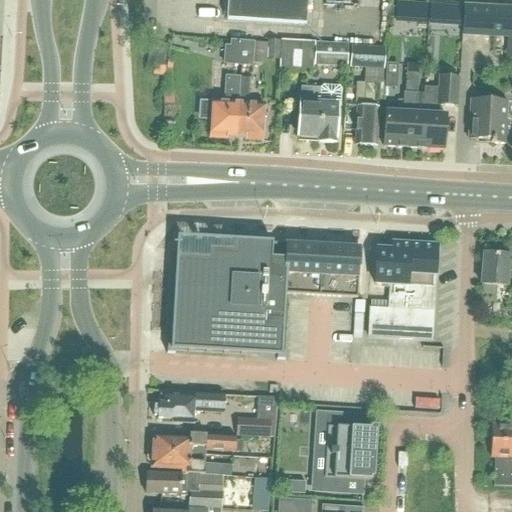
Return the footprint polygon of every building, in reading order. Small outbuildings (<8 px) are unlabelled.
[(306,0),(226,0),(225,21),(305,26),(306,0)] [(409,19),(428,20),(429,4),(410,3),(409,19)] [(429,4),(428,20),(435,20),(436,4),(429,4)] [(511,9),(464,7),(463,36),(511,38),(511,9)] [(266,61),(278,62),(279,42),(267,41),(266,61)] [(279,42),(278,62),(278,70),(313,71),(313,67),(346,69),(348,45),(279,42)] [(224,65),(240,66),(241,45),(231,44),(231,50),(225,50),(224,65)] [(241,45),(240,66),(252,67),(254,46),(241,45)] [(384,49),(350,47),(349,69),(383,71),(384,49)] [(403,115),(398,115),(385,114),(383,149),(420,151),(422,116),(416,116),(418,75),(406,74),(403,115)] [(457,108),(459,78),(441,77),(439,107),(457,108)] [(209,140),(236,141),(239,81),(224,80),(223,104),(211,104),(211,105),(200,105),(199,121),(210,121),(209,140)] [(247,102),(247,95),(248,81),(239,81),(236,141),(261,143),(263,123),(266,121),(266,115),(263,112),(263,108),(243,106),(243,102),(247,102)] [(356,110),(355,135),(354,147),(375,148),(378,86),(365,85),(364,110),(356,110)] [(318,90),(318,91),(314,91),(314,88),(302,87),(302,89),(300,89),(298,140),(317,141),(317,145),(335,146),(336,107),(340,107),(341,91),(338,88),(321,87),(318,90)] [(423,89),(422,116),(420,151),(443,152),(446,117),(438,117),(439,90),(423,89)] [(507,104),(470,102),(468,141),(490,143),(490,146),(508,147),(509,123),(506,123),(507,104)] [(281,354),(284,296),(287,246),(271,245),(271,244),(232,242),(232,244),(231,252),(208,250),(208,260),(176,258),(176,257),(175,257),(169,348),(166,347),(166,355),(174,356),(174,353),(276,359),(276,362),(283,362),(284,354),(281,354)] [(432,342),(437,247),(392,245),(391,252),(376,251),(374,286),(390,287),(388,312),(370,311),(368,339),(431,342),(432,342)] [(287,246),(284,296),(356,300),(357,280),(358,250),(287,246)] [(508,257),(484,255),(481,287),(482,287),(481,301),(495,303),(496,288),(506,289),(508,257)] [(423,346),(423,367),(445,367),(445,346),(423,346)] [(222,398),(197,397),(197,398),(161,396),(160,405),(157,404),(157,407),(153,407),(152,418),(156,418),(156,420),(168,421),(168,424),(192,425),(192,413),(222,415),(222,398)] [(363,484),(363,483),(370,483),(373,432),(366,431),(366,430),(365,430),(365,431),(345,430),(346,416),(318,414),(317,430),(326,430),(323,479),(314,478),(313,494),(337,495),(338,481),(361,483),(361,484),(363,484)] [(270,421),(236,420),(235,438),(269,440),(270,421)] [(511,427),(491,427),(490,460),(493,460),(492,489),(511,489),(511,427)] [(189,435),(188,439),(152,438),(152,444),(149,444),(147,446),(146,454),(203,456),(203,449),(234,450),(234,438),(189,435)] [(187,475),(203,477),(230,478),(231,465),(203,464),(203,456),(146,454),(146,461),(148,464),(150,464),(150,471),(187,472),(187,475)] [(196,477),(150,475),(146,475),(145,496),(180,497),(180,495),(188,495),(188,507),(220,509),(222,478),(196,477)]
